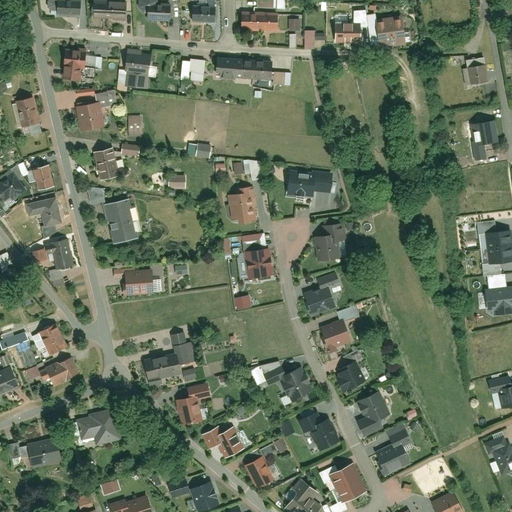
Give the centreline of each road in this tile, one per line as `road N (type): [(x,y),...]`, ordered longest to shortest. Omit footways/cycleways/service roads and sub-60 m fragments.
road 1 (residential): [(40,33),(107,332)]
road 2 (residential): [(367,511),(378,505),(379,487),(298,323),(288,244)]
road 3 (residential): [(231,0),(229,45),(212,50),(40,33)]
road 4 (residential): [(116,370),(188,447),(265,511)]
road 5 (residential): [(0,230),(80,329),(107,332)]
road 6 (residential): [(485,0),(511,132)]
road 7 (residential): [(116,370),(0,426)]
